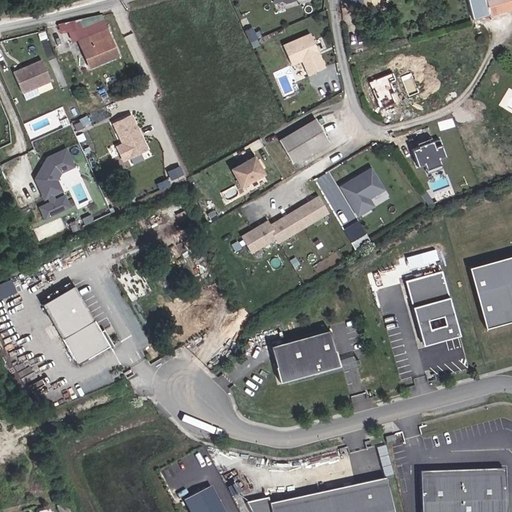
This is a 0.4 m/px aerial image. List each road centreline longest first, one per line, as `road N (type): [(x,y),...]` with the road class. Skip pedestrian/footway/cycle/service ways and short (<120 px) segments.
road 1 (residential): [(511,382),(283,438),(233,426),(187,397)]
road 2 (residential): [(333,0),(355,104),(376,131),(456,106),(498,43)]
road 3 (residential): [(126,0),(0,28)]
